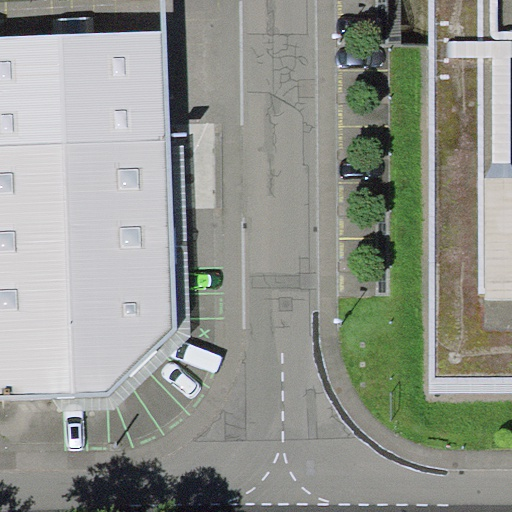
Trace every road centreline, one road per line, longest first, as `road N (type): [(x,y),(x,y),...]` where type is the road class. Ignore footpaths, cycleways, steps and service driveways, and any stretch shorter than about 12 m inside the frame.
road 1 (residential): [(283,499),(280,0)]
road 2 (residential): [(283,499),(0,508)]
road 3 (residential): [(511,500),(283,499)]
